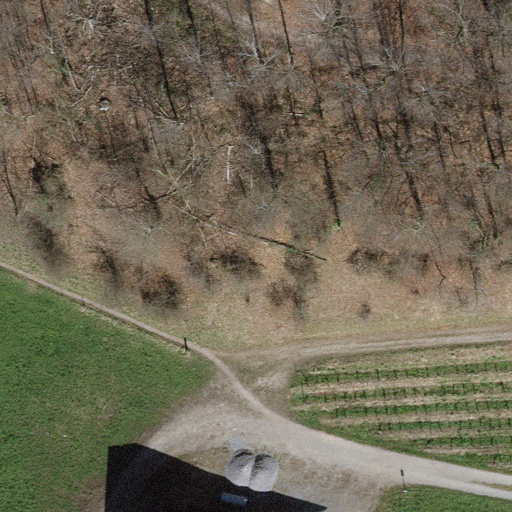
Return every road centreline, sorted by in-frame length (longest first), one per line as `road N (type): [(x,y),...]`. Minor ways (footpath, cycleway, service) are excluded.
road 1 (track): [(214,361),(511,333)]
road 2 (track): [(288,439),(511,487)]
road 3 (track): [(113,511),(135,471),(177,435),(221,428),(288,439)]
